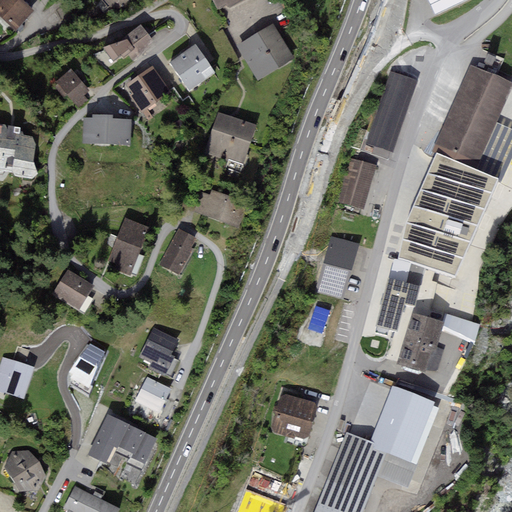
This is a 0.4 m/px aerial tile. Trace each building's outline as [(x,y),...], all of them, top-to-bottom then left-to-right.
[(28,0),(0,0),(0,10),(18,27),(36,7),(28,0)] [(112,0),(120,9),(130,0),(112,0)] [(212,0),(218,11),(227,6),(228,9),(244,0),(212,0)] [(428,0),(433,11),(457,0),(428,0)] [(126,36),(99,42),(113,62),(149,35),(141,24),(126,36)] [(274,24),(237,46),(257,81),(294,59),(274,24)] [(199,42),(170,63),(189,90),(218,69),(199,42)] [(511,85),(511,81),(470,64),(434,150),(438,152),(477,168),(496,123),(511,85)] [(152,65),(128,82),(133,91),(129,94),(145,111),(170,96),(152,65)] [(72,69),(56,82),(58,85),(54,87),(63,98),(67,96),(78,109),(88,101),(84,95),(89,91),(72,69)] [(418,81),(390,72),(367,143),(396,152),(418,81)] [(257,124),(216,112),(204,152),(245,164),(257,124)] [(97,119),(83,119),(82,146),(134,147),(135,121),(120,121),(120,116),(97,116),(97,119)] [(18,125),(0,122),(0,168),(7,170),(14,169),(20,177),(31,180),(41,172),(33,134),(18,134),(18,125)] [(511,158),(511,129),(496,123),(477,168),(498,177),(503,179),(511,158)] [(406,222),(398,258),(456,276),(498,177),(477,168),(438,152),(406,222)] [(378,168),(350,160),(339,200),(366,208),(378,168)] [(211,195),(201,192),(193,213),(240,229),(248,208),(227,201),(229,196),(213,190),(211,195)] [(151,229),(124,219),(108,265),(134,274),(151,229)] [(196,240),(179,230),(160,266),(180,277),(194,251),(191,249),(196,240)] [(360,244),(330,236),(315,292),(344,300),(360,244)] [(68,271),(53,294),(84,313),(98,291),(68,271)] [(420,286),(387,278),(376,326),(397,331),(404,304),(415,307),(420,286)] [(444,322),(412,313),(397,364),(426,373),(427,370),(437,371),(444,350),(437,348),(444,322)] [(179,341),(153,329),(140,359),(151,364),(148,370),(166,377),(175,358),(172,356),(179,341)] [(35,368),(3,358),(0,365),(0,392),(5,393),(24,399),(35,368)] [(171,390),(144,377),(133,401),(161,413),(171,390)] [(441,404),(393,385),(371,442),(375,443),(374,448),(418,465),(441,404)] [(286,394),(280,397),(272,427),(275,433),(303,440),(310,437),(318,408),(315,402),(286,394)] [(157,439),(107,416),(88,455),(106,464),(114,447),(137,458),(135,461),(145,465),(157,439)] [(371,442),(346,432),(314,511),(363,511),(378,477),(409,489),(418,465),(374,448),(375,443),(371,442)] [(17,457),(4,469),(23,494),(38,493),(48,478),(30,455),(17,457)] [(122,511),(124,509),(74,487),(64,509),(72,511),(122,511)]
